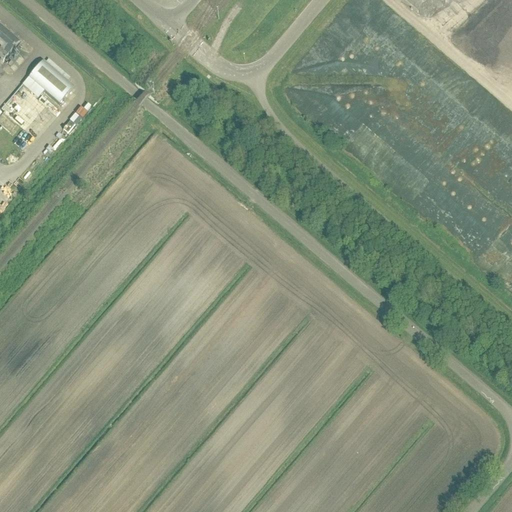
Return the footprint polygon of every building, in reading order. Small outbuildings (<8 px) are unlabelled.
[(263,16),(274,0),(249,0),(247,4),(263,16)] [(0,64),(2,66),(18,47),(0,31),(0,64)] [(59,107),(74,90),(43,63),(28,80),(44,94),(59,107)] [(194,92),(198,87),(192,81),(187,86),(194,92)] [(202,98),(207,93),(202,89),(198,95),(202,98)] [(72,114),(79,118),(87,105),(80,101),(72,114)] [(0,146),(1,146),(6,151),(21,133),(0,114),(0,146)]
